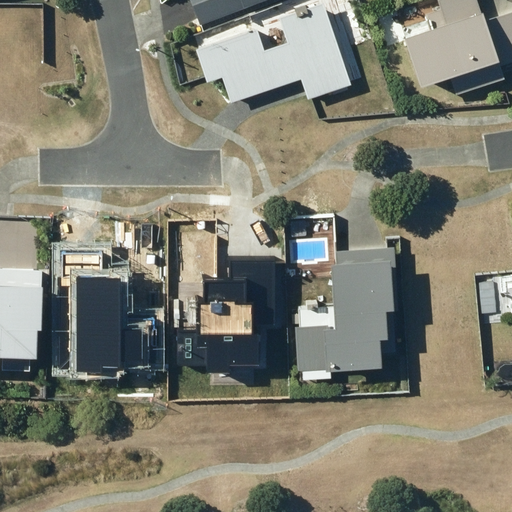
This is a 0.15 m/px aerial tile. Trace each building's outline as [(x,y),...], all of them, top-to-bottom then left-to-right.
[(190,0),(200,22),(255,0),(190,0)] [(322,0),(280,14),(288,39),(263,47),(256,26),(196,46),(207,80),(223,75),(231,99),(301,76),(307,96),(352,82),(325,0),(322,0)] [(418,0),(422,9),(374,24),(390,73),(432,60),(438,76),(511,52),(511,9),(509,0),(418,0)] [(382,349),(373,232),(304,237),(310,307),(298,307),(302,355),(382,349)] [(1,278),(0,278),(0,361),(7,362),(8,352),(46,353),(47,324),(49,324),(50,279),(48,279),(49,265),(2,263),(1,278)]
